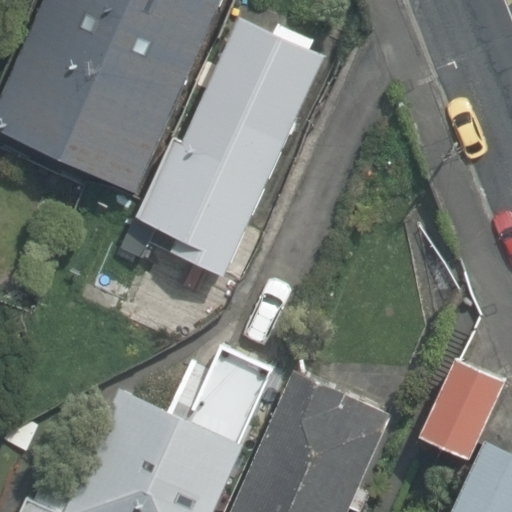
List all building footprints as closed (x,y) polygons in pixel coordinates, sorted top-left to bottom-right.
[(54,0),(0,113),(0,129),(149,201),(244,0),(54,0)] [(358,48),(273,0),(267,0),(163,220),(202,237),(196,250),(254,278),(358,48)] [(113,237),(92,289),(130,304),(151,252),(113,237)] [(183,402),(124,377),(70,502),(30,485),(17,511),(208,511),(277,354),(216,328),(183,402)] [(511,400),(511,373),(475,359),(438,438),(486,458),(511,400)] [(367,511),(415,411),(319,369),(251,511),(367,511)] [(511,511),(511,444),(503,440),(469,511),(511,511)]
